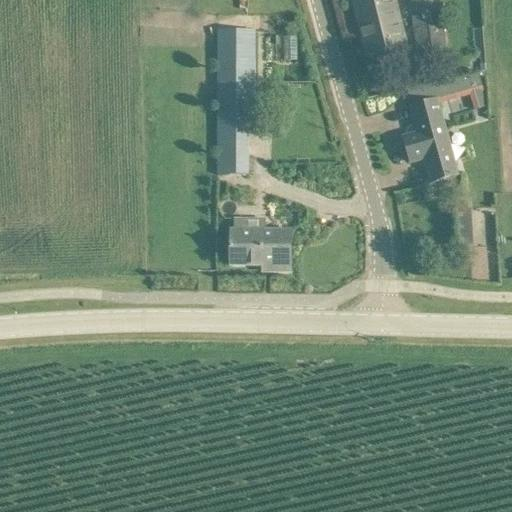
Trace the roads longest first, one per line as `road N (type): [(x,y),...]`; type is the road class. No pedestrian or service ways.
road 1 (tertiary): [(0,329),(381,325)]
road 2 (tertiary): [(381,325),(376,210),(318,0)]
road 3 (tertiary): [(381,325),(511,327)]
